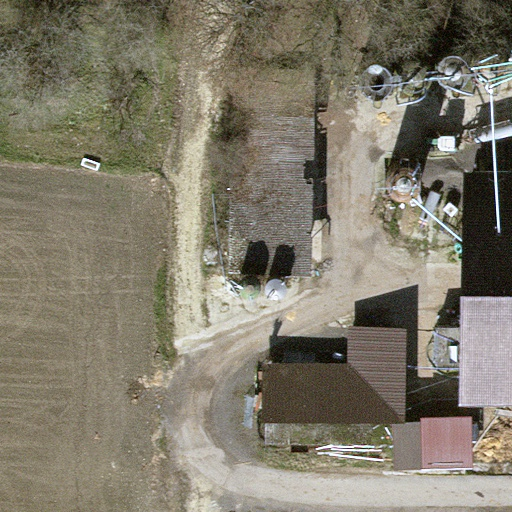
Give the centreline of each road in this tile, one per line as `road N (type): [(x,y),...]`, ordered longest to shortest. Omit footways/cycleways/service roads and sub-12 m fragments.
road 1 (track): [(188,382),(190,246),(221,0)]
road 2 (track): [(511,493),(312,493),(200,477)]
road 3 (track): [(188,382),(200,477),(196,511)]
